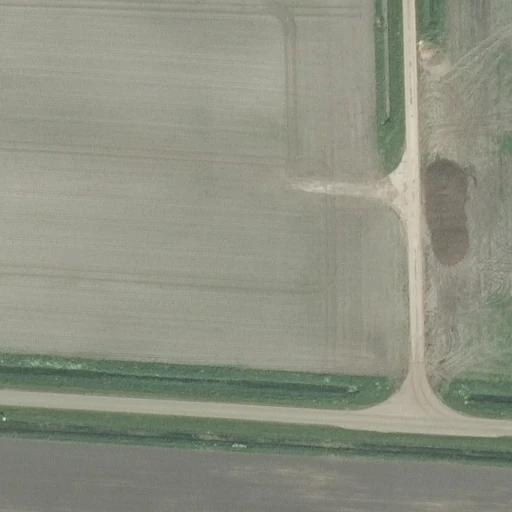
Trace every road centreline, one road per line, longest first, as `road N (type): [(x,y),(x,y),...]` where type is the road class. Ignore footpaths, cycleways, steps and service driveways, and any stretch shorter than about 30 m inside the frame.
road 1 (unclassified): [(416,424),(405,0)]
road 2 (unclassified): [(416,424),(0,399)]
